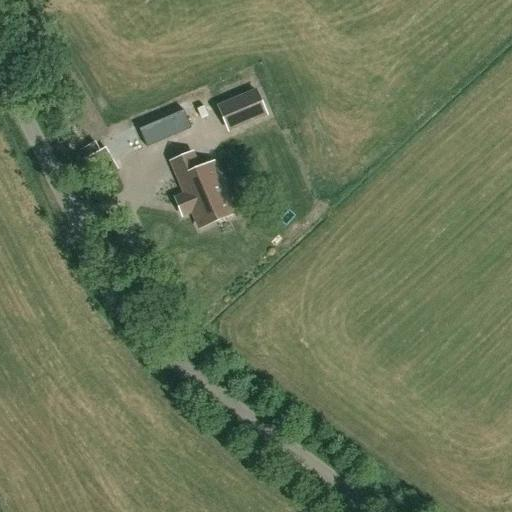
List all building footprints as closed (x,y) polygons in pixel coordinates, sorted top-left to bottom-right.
[(32,60),(48,51),(41,38),(25,47),(32,60)] [(256,92),(219,107),(229,130),(266,115),(256,92)] [(183,111),(139,130),(147,148),(191,129),(183,111)] [(96,181),(117,169),(104,147),(83,159),(96,181)] [(200,228),(234,214),(212,164),(198,170),(191,154),(172,162),(186,195),(175,200),(182,215),(192,211),(200,228)]
